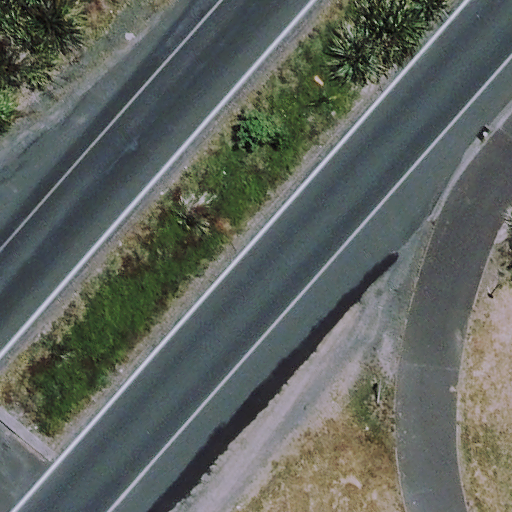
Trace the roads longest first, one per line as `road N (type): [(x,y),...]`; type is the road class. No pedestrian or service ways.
road 1 (primary): [(511,39),(90,511)]
road 2 (primary): [(0,295),(265,0)]
